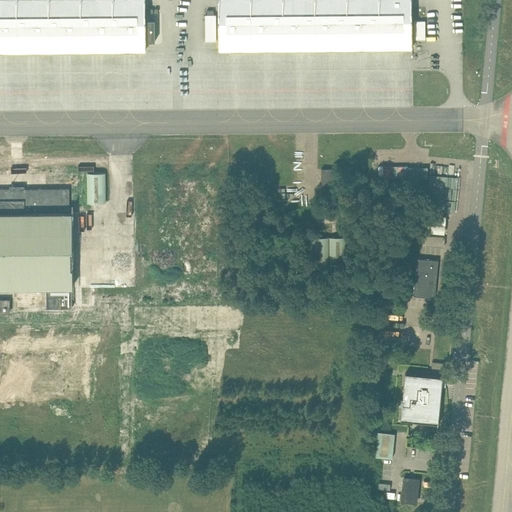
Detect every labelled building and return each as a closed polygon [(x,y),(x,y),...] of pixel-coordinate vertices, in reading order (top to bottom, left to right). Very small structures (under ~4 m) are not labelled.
[(0,0),(0,50),(146,49),(145,0),(0,0)] [(217,0),(218,48),(412,47),(412,18),(412,7),(411,0),(217,0)] [(216,41),(216,14),(205,15),(205,41),(216,41)] [(159,41),(159,15),(148,15),(148,41),(159,41)] [(425,39),(425,21),(414,21),(414,39),(425,39)] [(334,168),(321,168),(321,201),(334,201),(334,168)] [(72,308),(71,287),(73,287),(72,212),(69,212),(69,188),(24,188),(24,186),(10,186),(10,173),(0,173),(0,287),(46,287),(46,308),(72,308)] [(87,173),(87,203),(105,203),(105,173),(87,173)] [(404,210),(405,197),(396,196),(395,210),(404,210)] [(332,237),(324,237),(311,237),(311,267),(347,267),(347,237),(332,237)] [(438,260),(419,258),(417,258),(413,296),(435,298),(436,281),(434,281),(434,278),(436,278),(438,260)] [(0,312),(9,312),(8,300),(0,300),(0,312)] [(435,302),(427,301),(426,309),(435,310),(435,302)] [(427,420),(426,423),(437,424),(437,427),(438,427),(443,373),(442,373),(442,376),(406,372),(401,421),(412,422),(413,418),(427,420)] [(376,456),(392,458),(395,433),(378,431),(376,456)] [(402,500),(416,502),(419,479),(404,477),(402,500)]
